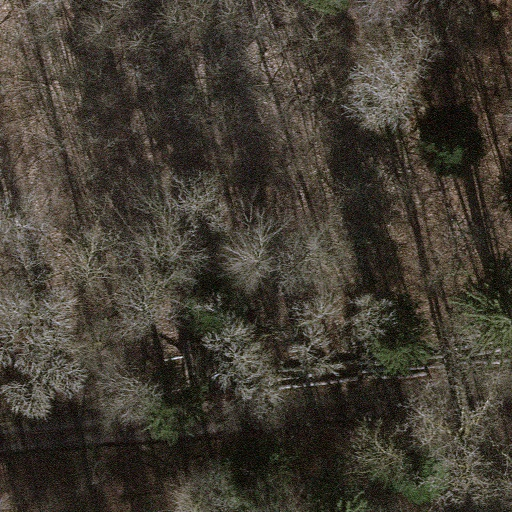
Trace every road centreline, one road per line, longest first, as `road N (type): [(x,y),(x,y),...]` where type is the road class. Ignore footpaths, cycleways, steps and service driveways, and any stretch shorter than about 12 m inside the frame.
road 1 (track): [(511,385),(0,433)]
road 2 (track): [(130,420),(314,511)]
